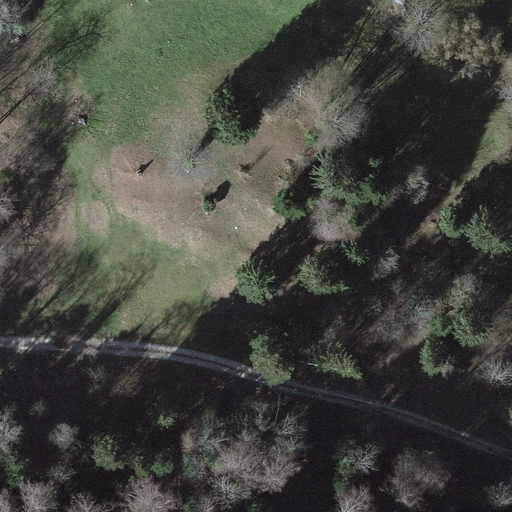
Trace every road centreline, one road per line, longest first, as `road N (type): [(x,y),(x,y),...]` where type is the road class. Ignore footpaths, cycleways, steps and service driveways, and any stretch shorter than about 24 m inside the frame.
road 1 (track): [(0,347),(234,362),(359,393)]
road 2 (track): [(357,0),(394,33),(511,83)]
road 3 (track): [(511,472),(416,432),(359,393)]
